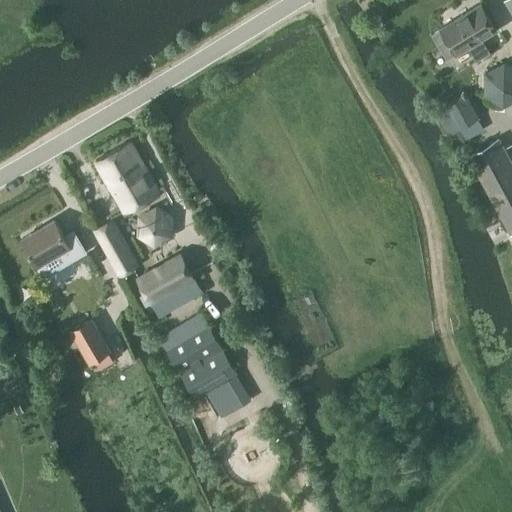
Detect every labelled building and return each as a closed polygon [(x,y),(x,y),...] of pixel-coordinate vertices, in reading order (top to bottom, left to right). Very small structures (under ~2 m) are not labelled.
[(457,51),(457,52),(469,45),(477,58),(490,50),(482,37),(497,28),(481,2),(441,26),(442,27),(433,32),(448,56),(457,51)] [(451,134),(481,116),(467,93),(437,110),(451,134)] [(511,162),(499,138),(471,153),(487,184),(511,229),(511,162)] [(124,212),(159,192),(130,142),(96,162),(107,181),(124,212)] [(74,230),(65,235),(56,219),(23,239),(40,267),(66,250),(71,259),(86,250),(74,230)] [(120,273),(138,263),(113,219),(95,229),(120,273)] [(182,250),(173,255),(137,276),(159,313),(201,288),(182,250)] [(235,375),(239,373),(203,310),(160,335),(195,398),(208,390),(222,415),(249,399),(235,375)] [(115,360),(108,348),(111,346),(93,315),(72,327),(90,358),(94,356),(101,369),(115,360)]
